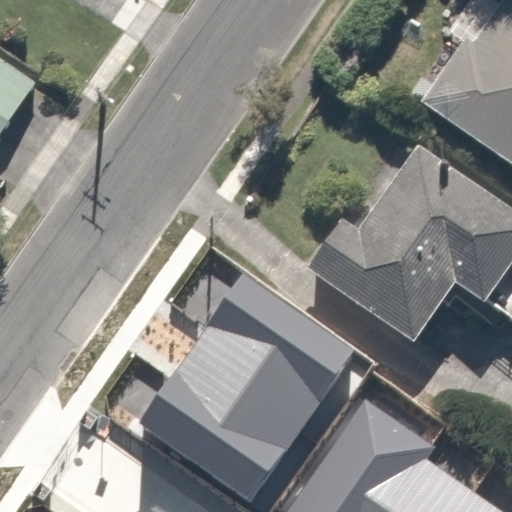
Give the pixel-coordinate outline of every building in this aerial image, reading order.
[(511,11),(429,141),(511,193),(511,208),(510,212),(511,212),(511,11)] [(0,96),(0,150),(26,116),(0,96)] [(326,238),(285,293),(404,381),(443,329),(487,363),(511,329),(511,235),(410,160),(378,202),(376,200),(340,248),(326,238)] [(327,333),(219,261),(176,325),(284,398),(327,333)] [(443,511),(385,472),(357,511),(443,511)]
